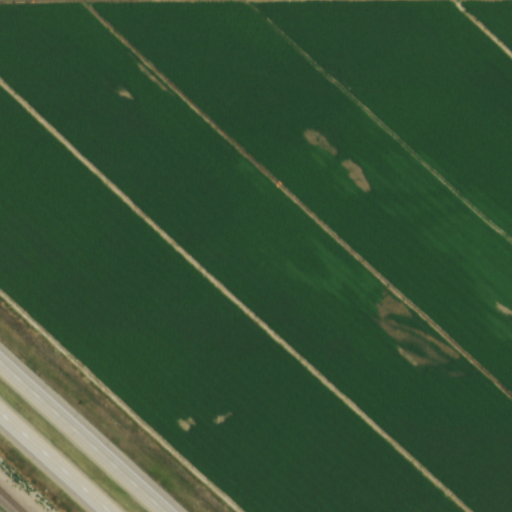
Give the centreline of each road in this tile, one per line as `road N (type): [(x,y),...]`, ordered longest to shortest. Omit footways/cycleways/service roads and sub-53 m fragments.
road 1 (trunk): [(167,511),(0,359)]
road 2 (trunk): [(0,411),(108,511)]
